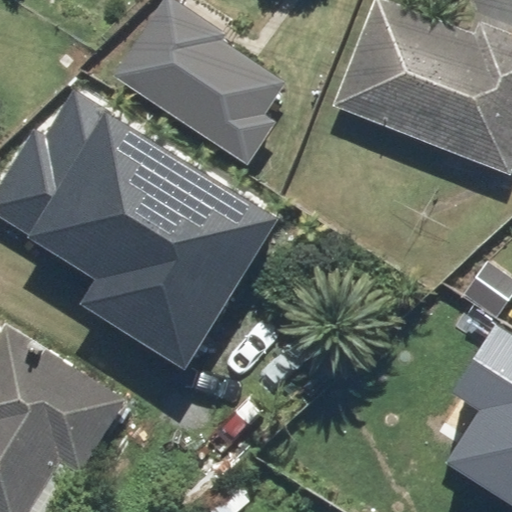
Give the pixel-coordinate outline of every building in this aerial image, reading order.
[(182,0),(159,0),(118,67),(260,155),(286,113),(274,105),(296,70),(182,0)] [(511,38),(407,0),(374,0),(335,108),(510,173),(511,167),(511,38)] [(37,119),(0,183),(0,211),(98,266),(83,294),(207,363),(292,212),(75,90),(53,128),(37,119)] [(511,328),(503,323),(458,396),(486,413),(456,462),(511,496),(511,328)] [(121,402),(6,328),(0,337),(0,511),(32,511),(60,466),(74,474),(121,402)] [(224,400),(184,375),(151,428),(191,453),(224,400)]
